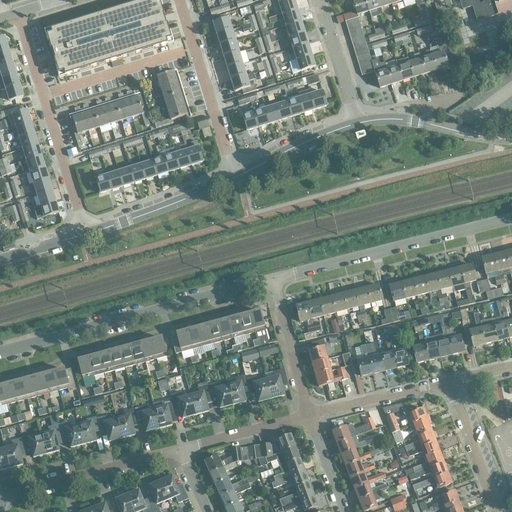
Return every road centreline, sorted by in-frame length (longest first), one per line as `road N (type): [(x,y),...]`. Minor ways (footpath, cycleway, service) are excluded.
road 1 (residential): [(0,354),(272,281)]
road 2 (residential): [(272,281),(511,218)]
road 3 (residential): [(82,235),(15,15)]
road 4 (residential): [(236,177),(179,0)]
road 5 (residential): [(180,453),(0,498)]
road 6 (residential): [(82,235),(236,177)]
road 7 (unclassified): [(511,139),(393,119),(356,124)]
road 8 (residential): [(446,384),(307,415)]
road 9 (residential): [(307,415),(272,281)]
road 10 (residential): [(446,384),(496,511)]
road 11 (residential): [(307,415),(180,453)]
road 12 (residential): [(236,177),(356,124)]
road 13 (residential): [(356,124),(317,0)]
